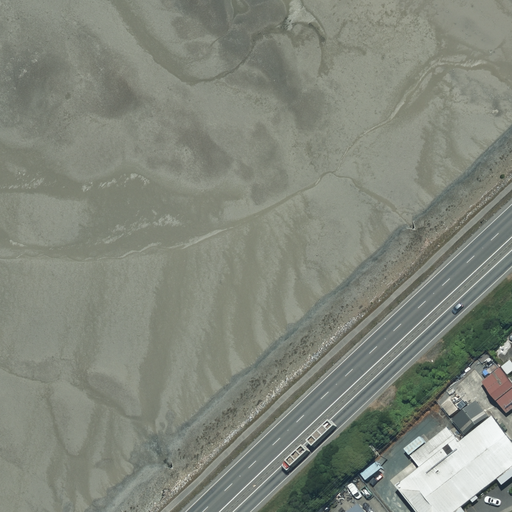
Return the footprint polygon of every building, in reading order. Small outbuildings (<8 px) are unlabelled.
[(511,360),(511,359),(501,367),(509,376),(511,372),(511,360)] [(511,406),(511,382),(500,368),(482,382),(506,412),(511,406)] [(459,410),(450,399),(442,405),(450,416),(459,410)] [(479,402),(455,422),(465,435),(489,415),(479,402)] [(511,441),(492,417),(460,442),(448,427),(430,442),(424,434),(405,449),(420,467),(397,486),(417,511),(465,511),(461,507),(497,478),(503,485),(511,477),(511,441)] [(365,511),(357,501),(342,511),(365,511)]
